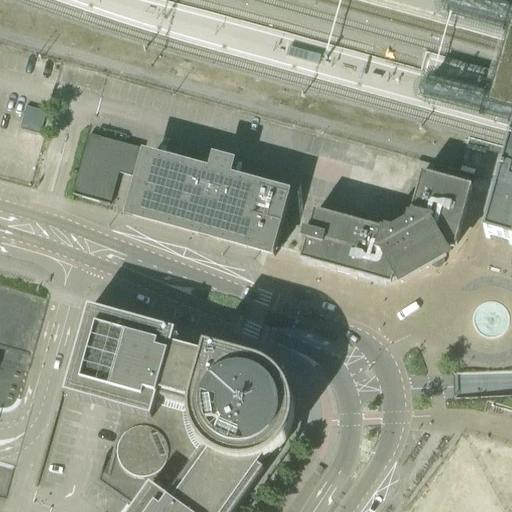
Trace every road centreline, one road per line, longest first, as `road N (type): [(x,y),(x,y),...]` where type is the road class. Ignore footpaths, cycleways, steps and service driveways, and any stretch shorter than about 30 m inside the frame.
road 1 (tertiary): [(343,511),(392,431),(391,387),(379,358),(315,320),(201,281),(179,283)]
road 2 (tertiary): [(179,283),(192,302),(317,356),(343,384),(350,442),(307,511)]
road 3 (tertiary): [(179,283),(0,216)]
